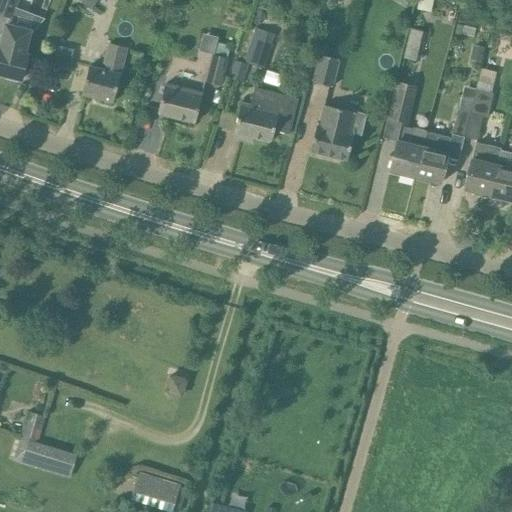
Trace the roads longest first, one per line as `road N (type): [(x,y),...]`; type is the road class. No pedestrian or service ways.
road 1 (secondary): [(0,176),(511,335)]
road 2 (secondary): [(511,313),(112,199),(0,158)]
road 3 (residential): [(511,270),(0,124)]
